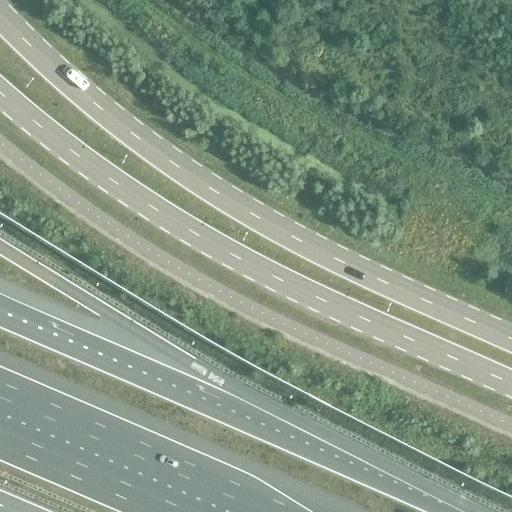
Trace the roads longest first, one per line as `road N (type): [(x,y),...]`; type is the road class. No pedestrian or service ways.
road 1 (secondary): [(511,340),(388,285),(150,156),(0,19)]
road 2 (secondary): [(0,92),(125,194),(236,260),(511,387)]
road 3 (motorway): [(445,511),(0,322)]
road 4 (motorway): [(221,511),(0,416)]
